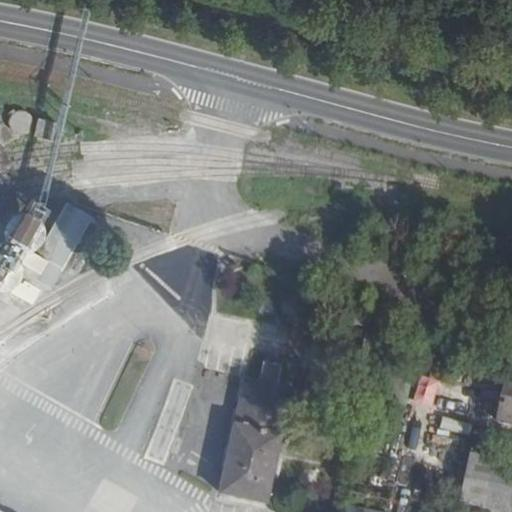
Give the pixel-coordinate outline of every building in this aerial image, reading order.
[(60,198),(16,275),(45,294),(87,215),(60,198)] [(371,331),(362,369),(377,374),(384,336),(371,331)] [(390,378),(398,338),(384,336),(377,374),(390,378)] [(242,382),(221,495),(266,504),(285,388),(242,382)] [(174,463),(186,469),(196,438),(186,433),(174,463)] [(511,511),(511,461),(478,454),(467,502),(511,511)]
